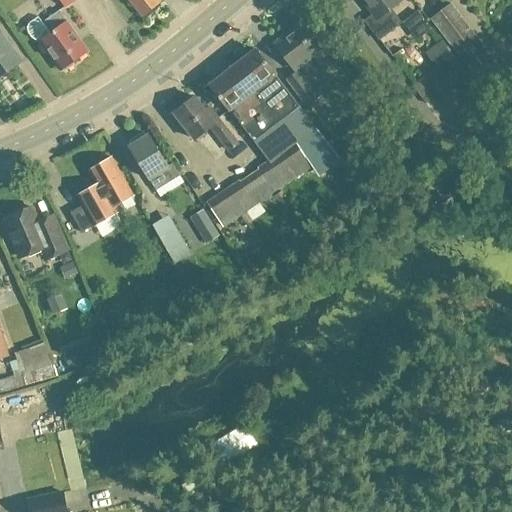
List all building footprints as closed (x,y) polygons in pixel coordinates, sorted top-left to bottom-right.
[(59,0),(66,8),(77,0),(59,0)] [(129,0),(142,16),(161,0),(129,0)] [(363,0),(374,14),(366,21),(380,39),(401,23),(390,9),(401,0),(363,0)] [(489,93),(508,78),(450,3),(431,18),(489,93)] [(73,63),(86,53),(74,35),(76,34),(59,11),(43,23),(38,17),(30,24),(28,28),(29,32),(32,37),(36,40),(41,39),(41,40),(43,43),(41,44),(47,53),(49,51),(62,70),(65,68),(68,69),(73,66),(73,63)] [(432,29),(418,11),(404,22),(418,40),(432,29)] [(294,69),(328,43),(309,18),(275,43),(294,69)] [(0,75),(20,61),(0,33),(0,75)] [(443,40),(426,53),(450,87),(467,74),(443,40)] [(254,141),(299,106),(275,74),(256,49),(210,84),(231,111),(254,141)] [(317,96),(298,71),(287,79),(307,104),(317,96)] [(412,85),(426,104),(439,94),(426,76),(412,85)] [(230,150),(238,144),(208,106),(204,109),(195,96),(174,112),(195,139),(211,126),(230,150)] [(130,143),(131,145),(129,146),(154,187),(166,180),(167,183),(180,175),(173,163),(168,166),(149,134),(146,136),(145,134),(142,133),(131,140),(130,143)] [(260,203),(312,167),(296,142),(258,167),(259,169),(241,182),(240,180),(207,202),(224,227),(225,226),(230,234),(265,211),(260,203)] [(115,206),(134,195),(127,184),(112,157),(89,170),(97,184),(78,195),(84,205),(71,212),(83,232),(118,212),(115,206)] [(38,222),(31,207),(28,209),(24,206),(14,211),(13,215),(4,219),(20,257),(36,251),(45,254),(47,259),(68,250),(53,215),(38,222)] [(177,214),(157,226),(177,257),(196,245),(177,214)] [(57,316),(71,306),(63,295),(49,304),(57,316)] [(77,429),(63,433),(77,491),(92,487),(77,429)] [(0,506),(12,504),(6,476),(2,477),(0,466),(0,506)] [(67,511),(63,492),(52,495),(27,500),(29,511),(67,511)]
